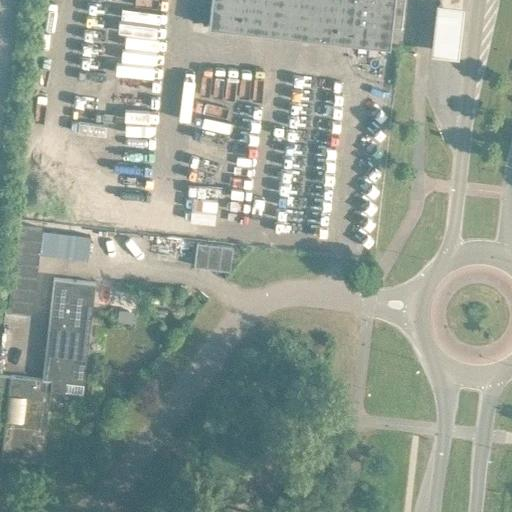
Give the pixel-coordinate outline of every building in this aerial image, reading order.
[(391,33),(401,34),(405,0),(212,0),(209,33),(388,53),(391,33)] [(464,17),(437,13),(430,64),(458,67),(464,17)] [(18,234),(8,318),(33,321),(42,237),(18,234)] [(197,250),(195,274),(231,278),(233,254),(197,250)] [(5,445),(2,465),(43,470),(51,399),(65,400),(83,402),(85,391),(96,291),(55,286),(43,388),(12,384),(7,430),(5,429),(4,433),(6,433),(5,445)] [(0,383),(0,444),(5,445),(6,433),(4,433),(5,429),(7,430),(12,384),(0,383)]
